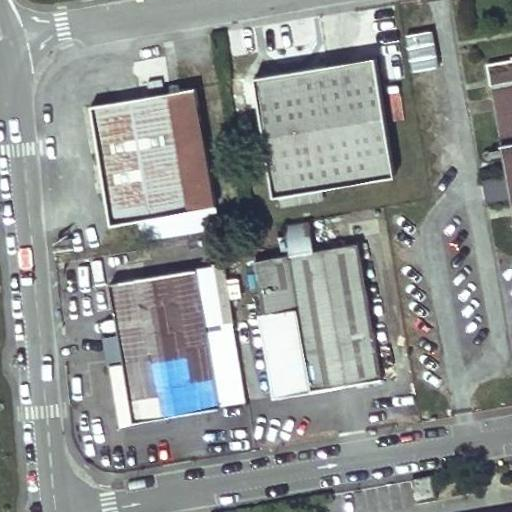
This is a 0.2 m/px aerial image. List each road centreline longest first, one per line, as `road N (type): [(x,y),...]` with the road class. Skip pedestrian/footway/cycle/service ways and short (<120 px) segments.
road 1 (unclassified): [(55,511),(2,39)]
road 2 (unclassified): [(82,511),(511,432)]
road 3 (unclassified): [(222,0),(2,39)]
